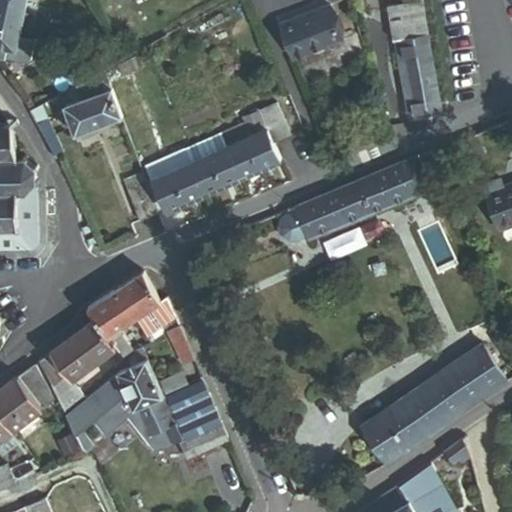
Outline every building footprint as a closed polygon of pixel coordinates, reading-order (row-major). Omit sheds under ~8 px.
[(0,0),(0,23),(21,28),(27,0),(0,0)] [(416,119),(441,116),(424,1),(406,4),(387,7),(391,28),(395,28),(407,107),(414,106),(416,119)] [(327,45),(326,41),(342,34),(330,4),(281,24),(294,58),(327,45)] [(233,33),(224,13),(193,26),(202,47),(233,33)] [(8,48),(17,50),(21,28),(0,23),(0,58),(5,60),(8,48)] [(327,45),(344,38),(342,34),(326,41),(327,45)] [(240,61),(234,48),(217,56),(223,69),(240,61)] [(62,64),(75,61),(73,49),(59,52),(62,64)] [(142,65),(135,52),(117,62),(124,75),(142,65)] [(106,71),(105,68),(100,55),(73,69),(81,85),(106,71)] [(76,135),(123,118),(111,86),(106,73),(106,71),(81,85),(78,86),(83,99),(66,106),(76,135)] [(274,143),(292,136),(278,103),(260,111),(274,143)] [(409,121),(416,119),(414,106),(407,107),(409,121)] [(261,171),(282,162),(274,143),(260,111),(242,118),(245,124),(250,137),(247,139),(261,171)] [(54,155),(64,150),(48,118),(38,124),(54,155)] [(0,249),(31,249),(38,242),(37,168),(27,158),(17,158),(13,128),(17,126),(15,123),(10,124),(0,123),(0,249)] [(244,178),(261,171),(247,139),(250,137),(245,124),(225,133),(244,178)] [(206,194),(244,178),(225,133),(186,149),(206,194)] [(472,163),(486,158),(477,134),(464,139),(472,163)] [(206,194),(186,149),(167,157),(187,202),(206,194)] [(167,211),(187,202),(167,157),(148,166),(167,211)] [(308,236),(309,238),(419,193),(406,161),(296,206),(297,208),(308,236)] [(146,182),(143,174),(125,180),(128,188),(145,182),(146,182)] [(511,184),(504,188),(500,178),(484,184),(500,229),(511,224),(511,184)] [(139,222),(157,216),(145,182),(128,188),(139,222)] [(308,236),(297,208),(288,211),(281,217),(279,225),(282,234),(290,240),(299,239),(308,236)] [(119,287),(136,319),(161,302),(145,272),(141,273),(133,278),(119,287)] [(121,355),(133,351),(119,330),(136,319),(119,287),(106,295),(88,306),(96,322),(121,355)] [(95,373),(102,385),(119,372),(129,367),(123,358),(121,355),(96,322),(41,362),(68,415),(86,399),(73,380),(100,361),(103,368),(95,373)] [(182,364),(193,359),(180,327),(169,332),(182,364)] [(386,462),(507,381),(483,344),(362,425),(386,462)] [(184,442),(164,396),(144,349),(123,358),(129,367),(119,372),(147,437),(154,435),(156,447),(165,443),(167,446),(179,442),(186,459),(229,441),(223,425),(184,442)] [(38,404),(50,395),(34,365),(18,376),(38,404)] [(0,411),(13,429),(42,408),(38,404),(18,376),(7,385),(0,389),(0,411)] [(187,437),(221,423),(204,382),(169,397),(187,437)] [(0,438),(13,429),(0,411),(0,438)] [(83,449),(76,433),(61,441),(68,457),(83,449)] [(462,461),(470,457),(465,438),(446,451),(453,462),(459,458),(462,461)] [(415,511),(409,500),(443,482),(431,461),(358,511),(415,511)] [(0,491),(16,485),(8,463),(0,466),(0,491)] [(415,511),(459,511),(443,482),(409,500),(415,511)] [(51,511),(45,498),(25,507),(27,511),(51,511)]
